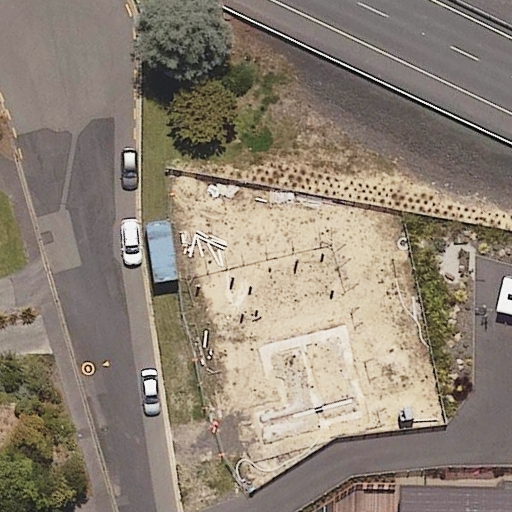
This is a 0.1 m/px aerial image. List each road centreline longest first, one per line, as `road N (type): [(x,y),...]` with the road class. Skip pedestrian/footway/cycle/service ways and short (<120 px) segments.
road 1 (residential): [(52,15),(77,187),(151,511)]
road 2 (secondary): [(357,0),(511,75)]
